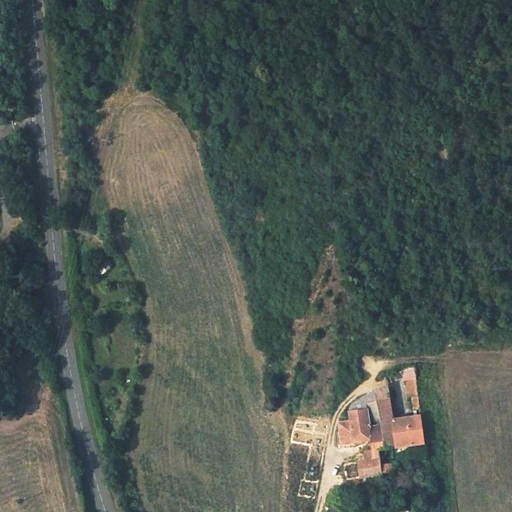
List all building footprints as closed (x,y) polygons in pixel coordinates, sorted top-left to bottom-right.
[(415,365),(400,371),(402,379),(407,379),(408,396),(412,395),(414,408),(421,407),(415,365)] [(383,448),(392,447),(426,441),(422,414),(393,419),(387,385),(375,391),(383,448)] [(379,449),(383,448),(375,391),(359,398),(354,401),(350,406),(349,408),(351,418),(354,443),(370,439),(372,449),(368,450),(364,452),(366,460),(358,461),(358,462),(360,476),(362,476),(382,472),(379,449)] [(354,443),(351,418),(345,419),(341,446),(354,443)] [(302,439),(316,439),(316,425),(302,425),(302,439)] [(396,470),(392,447),(383,448),(379,449),(382,472),(396,470)] [(360,476),(358,462),(343,465),(346,486),(363,483),(362,476),(360,476)]
